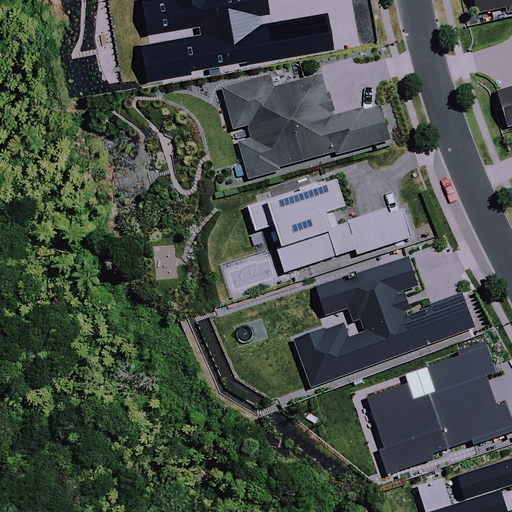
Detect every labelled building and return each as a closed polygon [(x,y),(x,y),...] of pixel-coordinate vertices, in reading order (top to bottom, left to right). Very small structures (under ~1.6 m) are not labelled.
[(511,0),(472,0),(475,14),(507,7),(509,15),(511,14),(511,0)] [(334,120),(323,78),(276,90),(273,78),(222,91),(233,131),(248,127),(252,141),(239,144),(249,180),(281,171),(280,168),(334,154),(335,157),(388,142),(379,108),(334,120)] [(511,89),(493,96),(503,129),(511,126),(511,89)] [(252,234),(272,228),(279,250),(273,252),(280,275),(356,251),(357,256),(411,240),(403,215),(387,220),(385,212),(338,226),(334,212),(345,208),(337,181),(244,209),(252,234)] [(511,511),(511,498),(510,491),(511,490),(511,460),(458,477),(466,505),(451,509),(442,481),(416,489),(423,511),(511,511)]
